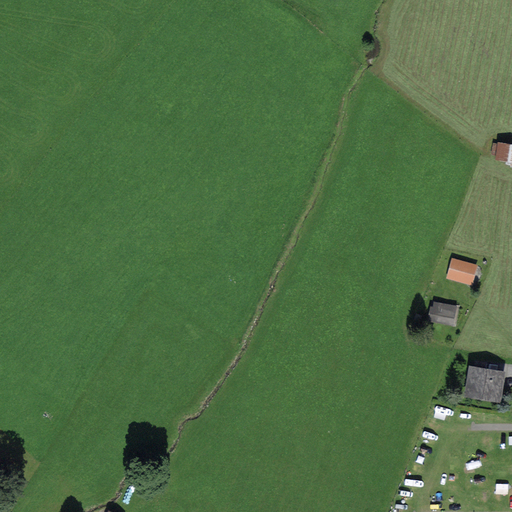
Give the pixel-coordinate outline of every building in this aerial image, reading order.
[(511,160),(511,146),(493,143),(491,154),(497,155),(496,158),(511,160)] [(469,281),(473,267),(455,261),(450,276),(469,281)] [(432,308),(430,319),(450,323),(452,307),(440,305),(439,310),(432,308)] [(472,369),(468,392),(497,397),(501,374),(472,369)] [(6,405),(26,426),(38,414),(18,393),(6,405)]
